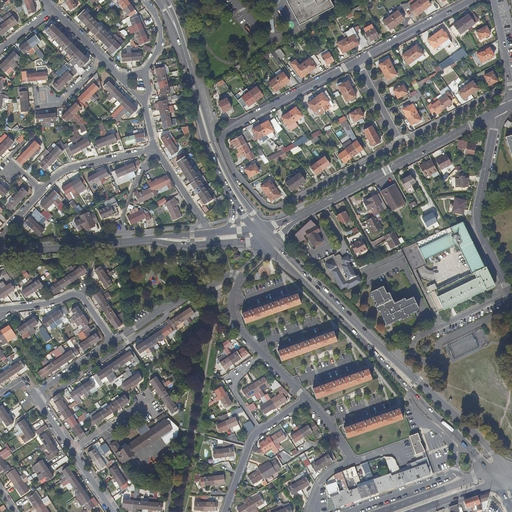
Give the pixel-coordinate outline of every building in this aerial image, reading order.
[(77,6),(73,0),(67,0),(65,2),(71,10),(77,6)] [(130,4),(127,0),(124,0),(119,4),(123,9),(130,4)] [(285,0),(292,12),(300,25),(309,20),(327,11),(334,7),(329,0),(285,0)] [(424,11),(417,2),(415,0),(413,0),(409,4),(411,7),(410,8),(417,17),(424,11)] [(431,6),(426,0),(420,0),(417,2),(424,11),(431,6)] [(36,11),(32,2),(25,4),(28,14),(36,11)] [(137,13),(130,4),(123,9),(129,17),(135,14),(137,13)] [(275,10),(281,19),(287,15),(282,6),(275,10)] [(82,21),(89,14),(84,9),(77,16),(82,21)] [(405,20),(398,11),(391,17),(397,25),(405,20)] [(140,22),(143,21),(140,15),(139,15),(138,12),(137,13),(135,14),(129,17),(126,19),(127,21),(130,20),(132,26),(139,23),(140,22)] [(467,29),(478,21),(471,12),(461,20),(467,29)] [(86,26),(93,18),(89,14),(82,21),(86,26)] [(1,17),(0,16),(0,33),(2,35),(10,29),(1,17)] [(10,29),(18,23),(13,16),(7,21),(5,17),(4,18),(2,16),(1,17),(10,29)] [(397,25),(391,17),(384,22),(390,31),(397,25)] [(91,30),(98,23),(93,18),(86,26),(91,30)] [(455,38),(467,29),(461,20),(448,29),(455,38)] [(135,32),(143,29),(145,28),(144,26),(142,27),(140,22),(139,23),(132,26),(135,32)] [(95,35),(102,28),(98,23),(91,30),(95,35)] [(50,36),(57,29),(53,24),(46,31),(50,36)] [(372,25),(364,29),(370,41),(378,37),(372,25)] [(477,30),(481,39),(491,34),(487,26),(477,30)] [(107,32),(102,28),(95,35),(100,39),(107,32)] [(55,41),(62,33),(57,29),(50,36),(49,37),(47,39),(52,43),(55,41)] [(146,35),(143,29),(135,32),(137,38),(139,38),(146,35)] [(451,42),(442,29),(434,34),(441,43),(443,47),(451,42)] [(113,35),(109,30),(107,32),(100,39),(104,44),(111,37),(113,35)] [(359,44),(356,39),(357,39),(355,34),(353,31),(352,30),(347,32),(348,34),(344,35),(346,39),(351,49),(359,44)] [(59,45),(66,38),(62,33),(55,41),(59,45)] [(441,43),(434,34),(427,39),(434,48),(441,43)] [(33,47),(41,41),(36,35),(28,41),(33,47)] [(148,42),(146,35),(139,38),(137,38),(140,45),(148,42)] [(109,48),(116,41),(111,37),(104,44),(109,48)] [(113,53),(124,42),(120,37),(118,39),(116,41),(109,48),(113,53)] [(64,50),(71,42),(66,38),(59,45),(61,47),(60,47),(61,48),(60,49),(62,51),(64,50)] [(351,49),(346,39),(338,43),(343,53),(351,49)] [(24,54),(30,49),(33,53),(35,51),(33,47),(28,41),(20,47),(24,54)] [(75,47),(71,42),(64,50),(66,52),(62,57),(64,59),(66,57),(75,47)] [(416,59),(423,54),(416,45),(409,50),(412,54),(416,59)] [(73,58),(80,52),(75,47),(66,57),(70,61),(73,58)] [(131,60),(131,56),(130,49),(130,47),(127,47),(127,53),(121,54),(122,61),(131,60)] [(468,56),(462,47),(450,56),(455,63),(466,57),(468,56)] [(285,56),(280,48),(275,51),(281,59),(285,56)] [(478,54),(482,62),(494,56),(490,48),(478,54)] [(141,60),(141,52),(134,53),(133,49),(130,49),(131,56),(131,60),(141,60)] [(334,60),(328,50),(320,54),(325,64),(326,65),(334,60)] [(409,64),(416,59),(412,54),(409,50),(402,55),(409,64)] [(15,62),(20,57),(14,51),(12,54),(10,56),(7,59),(17,69),(20,67),(15,62)] [(77,63),(84,56),(80,52),(73,58),(77,63)] [(325,64),(320,54),(315,56),(322,66),(325,64)] [(80,75),(85,70),(82,68),(89,61),(84,56),(77,63),(72,68),(77,73),(80,75)] [(316,67),(310,58),(302,64),(309,73),(316,67)] [(17,69),(7,59),(0,67),(6,72),(7,72),(11,67),(14,70),(15,71),(17,69)] [(383,72),(392,67),(388,59),(378,64),(383,72)] [(449,66),(447,62),(439,66),(442,70),(449,66)] [(166,73),(165,65),(163,64),(154,66),(157,76),(165,74),(166,73)] [(309,73),(302,64),(295,69),(302,78),(309,73)] [(66,84),(77,73),(72,68),(72,67),(63,76),(61,74),(59,73),(57,75),(60,78),(66,84)] [(397,75),(392,67),(383,72),(387,80),(397,75)] [(47,80),(47,72),(41,73),(40,70),(37,71),(38,81),(47,80)] [(38,81),(37,71),(33,71),(33,73),(27,74),(27,72),(22,72),(23,82),(38,81)] [(498,81),(492,71),(486,75),(484,71),(475,75),(480,83),(486,80),(489,86),(498,81)] [(289,81),(283,72),(276,77),(282,86),(289,81)] [(431,79),(439,75),(437,72),(436,73),(434,73),(424,79),(426,83),(427,85),(433,82),(431,79)] [(167,80),(165,74),(157,76),(158,82),(163,81),(167,80)] [(282,86),(276,77),(268,83),(275,92),(282,86)] [(58,91),(66,84),(60,78),(53,85),(58,91)] [(98,88),(100,86),(98,78),(86,91),(94,99),(96,97),(94,94),(99,89),(98,88)] [(418,87),(426,83),(424,79),(417,83),(412,85),(414,88),(415,90),(417,94),(419,97),(422,95),(418,87)] [(168,87),(167,80),(163,81),(158,82),(160,89),(168,87)] [(115,88),(109,82),(108,81),(103,87),(110,94),(115,88)] [(342,94),(352,89),(348,81),(338,86),(342,94)] [(478,89),(473,81),(465,87),(471,94),(476,91),(478,89)] [(4,85),(0,84),(0,91),(1,91),(10,93),(11,88),(9,88),(9,85),(4,85)] [(394,90),(398,98),(408,93),(404,85),(394,90)] [(263,95),(257,86),(249,92),(256,100),(263,95)] [(28,102),(27,87),(19,88),(20,99),(18,100),(18,103),(20,102),(28,102)] [(170,93),(168,87),(160,89),(161,96),(170,93)] [(471,94),(465,87),(458,92),(463,99),(471,94)] [(123,96),(115,88),(110,94),(106,98),(109,100),(113,96),(117,101),(123,96)] [(356,96),(352,89),(342,94),(346,102),(356,96)] [(332,99),(326,90),(314,98),(315,99),(321,107),(332,99)] [(95,100),(86,91),(77,100),(78,101),(86,109),(88,107),(85,103),(90,98),(94,102),(96,100),(95,100)] [(256,100),(249,92),(242,97),(249,106),(256,100)] [(450,100),(452,98),(448,92),(442,97),(441,95),(437,98),(439,100),(444,108),(452,103),(450,101),(450,100)] [(411,102),(419,98),(419,97),(417,94),(413,96),(409,98),(411,102)] [(115,118),(130,103),(123,96),(117,101),(120,103),(121,105),(111,116),(114,118),(115,118)] [(321,107),(315,99),(314,98),(307,103),(314,112),(321,107)] [(167,106),(166,99),(158,101),(158,103),(156,103),(157,108),(159,108),(167,106)] [(226,100),(219,104),(223,112),(231,108),(226,100)] [(444,108),(439,100),(435,103),(434,101),(427,106),(432,113),(435,111),(437,114),(438,114),(442,112),(441,110),(444,108)] [(77,113),(83,106),(78,101),(69,110),(80,120),(84,124),(88,124),(84,120),(77,113)] [(29,112),(28,102),(20,102),(21,113),(29,112)] [(137,110),(130,103),(115,118),(114,118),(117,121),(127,111),(131,115),(137,110)] [(417,112),(412,104),(402,109),(407,117),(417,112)] [(169,113),(167,106),(159,108),(160,114),(169,113)] [(302,115),(296,106),(288,112),(295,120),(302,115)] [(349,114),(353,122),(363,117),(359,109),(349,114)] [(80,120),(69,110),(62,117),(67,122),(72,118),(78,123),(80,120)] [(295,120),(288,112),(281,117),(287,126),(295,120)] [(421,120),(417,112),(407,117),(411,125),(421,120)] [(170,119),(169,113),(160,114),(162,121),(170,119)] [(56,121),(56,114),(46,115),(46,122),(47,128),(51,127),(50,122),(56,121)] [(46,122),(46,115),(35,116),(36,123),(43,122),(46,122)] [(172,126),(170,119),(162,121),(164,128),(172,126)] [(275,128),(268,119),(261,125),(265,130),(268,134),(275,128)] [(117,141),(114,134),(107,137),(105,132),(102,122),(99,123),(101,129),(102,131),(107,145),(117,141)] [(93,144),(90,137),(81,141),(72,125),(68,126),(75,138),(76,140),(82,150),(86,148),(93,144)] [(268,134),(265,130),(261,125),(254,130),(260,139),(268,134)] [(376,134),(372,125),(363,130),(368,138),(376,134)] [(357,140),(351,129),(347,131),(352,142),(357,140)] [(145,140),(144,133),(137,134),(137,130),(133,131),(134,135),(135,142),(145,140)] [(107,145),(102,131),(99,132),(100,133),(102,139),(95,141),(98,148),(107,145)] [(175,141),(173,139),(171,140),(167,134),(161,138),(166,147),(172,143),(172,142),(175,141)] [(381,142),(376,134),(368,138),(372,146),(381,142)] [(135,142),(134,135),(124,137),(126,145),(135,142)] [(246,144),(242,136),(230,143),(233,147),(235,145),(237,149),(246,144)] [(14,143),(8,137),(2,144),(7,150),(14,143)] [(36,151),(42,145),(36,140),(28,149),(35,155),(38,152),(36,151)] [(56,159),(65,149),(64,146),(61,141),(61,140),(56,145),(58,146),(54,150),(51,146),(47,151),(56,159)] [(82,150),(76,140),(73,142),(75,145),(69,148),(67,144),(64,146),(65,149),(67,152),(69,156),(82,150)] [(293,155),(301,150),(299,145),(301,144),(299,140),(281,149),(282,151),(271,156),(275,163),(287,157),(285,153),(290,150),(293,155)] [(178,151),(172,142),(172,143),(166,147),(172,155),(178,151)] [(475,144),(468,143),(466,152),(473,154),(475,144)] [(254,158),(246,144),(237,149),(239,153),(237,155),(239,159),(246,155),(249,161),(254,158)] [(359,152),(352,144),(345,149),(346,150),(351,158),(359,152)] [(32,159),(35,155),(28,149),(16,161),(21,166),(30,157),(32,159)] [(351,158),(346,150),(338,155),(344,163),(351,158)] [(45,171),(56,159),(47,151),(46,151),(43,154),(47,157),(39,165),(45,171)] [(435,160),(441,170),(451,164),(446,154),(435,160)] [(185,163),(188,162),(185,156),(176,162),(180,167),(185,163)] [(330,165),(325,157),(318,162),(323,170),(330,165)] [(437,171),(431,160),(419,166),(424,176),(432,172),(432,173),(437,171)] [(135,170),(135,169),(138,168),(140,164),(138,161),(123,167),(126,174),(135,170)] [(190,168),(191,167),(188,162),(185,163),(180,167),(183,172),(190,168)] [(316,175),(323,170),(318,162),(311,167),(316,175)] [(245,169),(249,177),(259,172),(255,164),(245,169)] [(126,174),(123,167),(111,173),(115,181),(116,182),(118,181),(117,178),(123,176),(125,180),(128,178),(126,174)] [(186,178),(195,172),(191,167),(190,168),(183,172),(186,178)] [(108,175),(105,169),(96,174),(99,180),(108,175)] [(190,183),(198,178),(195,172),(186,178),(190,183)] [(305,180),(300,173),(293,178),(298,186),(305,180)] [(443,182),(449,176),(446,173),(441,179),(443,182)] [(99,180),(96,174),(87,178),(90,185),(96,182),(99,185),(101,184),(99,180)] [(411,174),(401,180),(409,195),(414,192),(411,184),(415,182),(411,174)] [(83,184),(85,182),(82,175),(70,183),(74,189),(76,187),(79,186),(81,189),(84,187),(83,184)] [(156,191),(167,186),(163,177),(151,182),(151,180),(147,182),(148,184),(150,188),(154,196),(157,195),(156,191)] [(455,177),(455,186),(466,186),(466,177),(455,177)] [(193,189),(202,183),(198,178),(190,183),(193,189)] [(298,186),(293,178),(285,184),(291,191),(294,189),(296,191),(299,188),(298,186)] [(276,187),(272,179),(262,184),(267,192),(276,187)] [(74,189),(70,183),(61,188),(65,194),(71,191),(74,196),(77,194),(76,192),(74,189)] [(197,194),(205,189),(202,183),(193,189),(197,194)] [(394,184),(381,191),(391,211),(405,204),(394,184)] [(271,200),(281,194),(284,197),(287,195),(279,185),(276,187),(267,192),(271,200)] [(21,200),(28,193),(22,188),(16,194),(15,195),(21,200)] [(154,196),(150,188),(139,193),(138,191),(134,193),(139,203),(154,197),(154,196)] [(199,201),(209,194),(205,189),(197,194),(198,195),(197,197),(199,201)] [(53,203),(60,196),(54,191),(47,198),(53,203)] [(5,206),(15,195),(14,194),(4,205),(5,206)] [(212,199),(209,194),(199,201),(202,204),(203,203),(204,205),(212,199)] [(10,211),(21,200),(15,195),(5,206),(10,211)] [(218,205),(226,200),(223,196),(222,195),(216,199),(218,200),(216,202),(218,205)] [(384,211),(376,195),(367,200),(369,203),(365,205),(368,211),(372,209),(375,215),(384,211)] [(53,203),(47,198),(40,206),(46,211),(50,207),(60,216),(63,213),(53,203)] [(157,203),(159,207),(167,203),(165,198),(157,203)] [(465,201),(454,198),(452,212),(462,214),(465,201)] [(164,210),(168,209),(173,221),(182,217),(176,205),(178,204),(177,201),(163,207),(164,210)] [(118,207),(116,202),(98,211),(102,219),(114,214),(114,216),(118,215),(115,208),(118,207)] [(41,214),(36,209),(33,213),(38,218),(41,214)] [(148,213),(144,215),(142,210),(138,211),(130,215),(126,217),(130,225),(137,222),(136,221),(138,221),(138,222),(145,219),(146,222),(151,220),(148,213)] [(350,222),(345,211),(335,216),(338,222),(342,220),(345,225),(350,222)] [(98,222),(94,212),(90,214),(94,224),(98,222)] [(421,218),(426,227),(436,221),(431,213),(421,218)] [(32,229),(44,216),(42,214),(41,214),(38,218),(35,221),(30,217),(25,222),(32,229)] [(94,225),(94,224),(90,214),(74,221),(78,230),(90,225),(92,227),(94,225)] [(45,230),(40,226),(47,219),(44,216),(32,229),(40,235),(45,230)] [(381,228),(375,216),(365,221),(372,233),(381,228)] [(472,272),(484,266),(462,222),(444,230),(447,235),(419,248),(425,259),(457,244),(472,272)] [(316,226),(305,232),(313,246),(321,242),(316,233),(319,232),(316,226)] [(400,244),(393,231),(383,236),(390,249),(400,244)] [(353,242),(350,244),(355,254),(358,252),(358,254),(366,249),(361,240),(356,242),(354,244),(353,242)] [(425,259),(419,248),(416,242),(400,250),(403,256),(410,271),(417,268),(426,263),(425,259)] [(362,274),(403,256),(400,250),(399,250),(359,268),(362,274)] [(354,275),(349,266),(347,261),(349,260),(346,256),(341,258),(339,259),(335,258),(334,256),(333,254),(329,257),(324,259),(325,262),(323,263),(326,270),(329,269),(339,289),(345,286),(347,289),(360,282),(357,275),(355,276),(355,275),(354,275)] [(70,283),(78,277),(72,267),(71,266),(68,268),(71,273),(66,276),(69,281),(70,283)] [(87,272),(83,266),(77,269),(74,266),(72,267),(78,277),(87,272)] [(100,279),(109,272),(108,270),(104,272),(100,266),(94,270),(100,279)] [(484,266),(472,272),(437,290),(434,284),(427,287),(429,293),(429,294),(438,311),(443,309),(444,310),(494,285),(485,266),(484,266)] [(424,284),(417,268),(410,271),(416,282),(418,287),(424,284)] [(10,278),(5,270),(1,273),(6,280),(10,278)] [(111,283),(107,277),(113,274),(111,271),(109,272),(100,279),(105,287),(111,283)] [(158,273),(149,273),(149,283),(159,283),(158,273)] [(61,288),(70,283),(69,281),(66,276),(57,282),(61,288)] [(57,282),(55,279),(53,280),(55,283),(49,287),(53,293),(61,288),(57,282)] [(34,291),(42,286),(38,280),(33,283),(31,280),(28,282),(32,289),(34,291)] [(14,289),(10,283),(5,286),(2,282),(0,283),(0,285),(5,294),(6,295),(14,289)] [(34,291),(32,289),(28,282),(25,284),(27,287),(21,291),(25,297),(34,291)] [(391,302),(392,300),(391,298),(387,291),(385,292),(382,286),(372,291),(370,292),(371,295),(370,296),(372,300),(373,299),(374,301),(372,301),(377,311),(379,311),(383,318),(388,316),(390,317),(392,321),(399,318),(400,318),(401,319),(408,315),(407,314),(419,309),(412,296),(406,300),(404,297),(395,301),(393,302),(391,303),(391,302)] [(104,300),(99,292),(93,296),(98,304),(104,300)] [(242,313),(245,324),(301,303),(297,293),(262,306),(242,313)] [(110,308),(104,300),(98,304),(104,313),(110,308)] [(199,312),(194,306),(182,314),(184,317),(189,325),(191,323),(189,319),(199,312)] [(83,315),(77,307),(71,311),(75,317),(76,319),(83,315)] [(116,317),(110,308),(104,313),(109,321),(116,317)] [(62,317),(58,310),(50,316),(57,326),(59,324),(56,320),(62,317)] [(124,323),(119,314),(116,317),(121,325),(124,323)] [(189,325),(184,317),(182,314),(171,322),(175,328),(183,322),(186,326),(189,325)] [(88,324),(83,315),(76,319),(74,321),(78,327),(80,325),(82,328),(80,329),(79,328),(73,333),(75,336),(79,333),(82,332),(88,328),(86,325),(88,324)] [(57,326),(50,316),(42,321),(46,327),(51,324),(54,328),(57,326)] [(392,321),(390,317),(388,316),(383,318),(386,325),(392,321)] [(115,329),(121,325),(116,317),(109,321),(115,329)] [(37,324),(33,318),(25,323),(32,333),(34,331),(32,328),(37,324)] [(167,336),(176,330),(175,328),(171,322),(169,320),(166,322),(168,326),(161,331),(165,339),(167,341),(169,339),(167,336)] [(25,323),(17,329),(21,335),(26,331),(29,335),(32,334),(32,333),(25,323)] [(14,334),(8,325),(0,330),(0,331),(4,337),(6,339),(14,334)] [(43,327),(42,327),(40,328),(47,339),(49,337),(46,333),(44,329),(43,327)] [(87,333),(90,331),(88,328),(82,332),(91,346),(102,338),(98,332),(90,337),(87,333)] [(169,339),(178,333),(176,330),(167,336),(169,339)] [(165,339),(161,331),(152,336),(157,343),(162,339),(163,340),(165,339)] [(337,341),(333,331),(277,351),(281,361),(337,341)] [(91,346),(82,332),(79,333),(84,341),(78,345),(82,351),(91,346)] [(185,341),(195,334),(194,332),(184,339),(185,341)] [(157,343),(152,336),(144,342),(151,352),(151,353),(154,351),(151,347),(154,346),(155,348),(158,347),(159,348),(160,347),(157,343)] [(73,346),(69,340),(66,342),(71,350),(65,354),(60,346),(57,348),(66,362),(78,354),(73,346)] [(222,344),(225,349),(231,345),(228,341),(222,344)] [(151,352),(144,342),(136,347),(140,354),(146,350),(148,353),(151,352)] [(66,362),(57,348),(54,350),(59,358),(54,361),(58,368),(66,362)] [(232,365),(241,359),(236,352),(231,356),(228,350),(224,353),(225,354),(232,365)] [(125,363),(133,358),(137,365),(140,363),(138,359),(136,356),(134,358),(129,351),(121,357),(125,363)] [(232,365),(225,354),(221,357),(223,361),(217,365),(222,372),(232,365)] [(15,373),(24,367),(19,361),(14,365),(9,357),(6,359),(11,367),(15,373)] [(117,369),(125,363),(121,357),(113,362),(117,369)] [(49,373),(45,367),(40,359),(38,361),(43,369),(37,372),(41,379),(49,373)] [(49,373),(58,368),(54,361),(45,367),(49,373)] [(109,374),(117,369),(113,362),(104,368),(109,374)] [(7,378),(15,373),(11,367),(3,372),(7,378)] [(101,380),(106,376),(112,386),(115,384),(113,381),(109,374),(104,368),(93,376),(95,379),(100,386),(104,384),(101,380)] [(312,389),(316,399),(371,378),(368,368),(312,389)] [(134,385),(126,372),(113,381),(115,384),(117,386),(117,387),(122,384),(126,390),(134,385)] [(170,380),(178,375),(176,372),(168,378),(170,380)] [(142,379),(138,373),(130,379),(134,385),(142,379)] [(100,386),(95,379),(93,376),(89,378),(90,379),(82,385),(89,395),(91,394),(89,390),(95,386),(97,388),(100,386)] [(155,389),(163,385),(165,383),(163,381),(160,383),(156,377),(150,381),(155,389)] [(269,385),(264,377),(253,384),(261,397),(263,396),(264,396),(261,390),(269,385)] [(247,399),(256,393),(260,398),(261,397),(253,384),(242,391),(247,399)] [(79,398),(78,397),(83,393),(84,395),(86,397),(89,395),(82,385),(69,393),(76,404),(81,401),(79,398)] [(167,394),(162,387),(164,386),(163,385),(155,389),(161,398),(167,394)] [(275,407),(286,401),(284,396),(288,393),(287,392),(280,386),(276,389),(279,394),(270,399),(275,407)] [(227,396),(221,387),(214,391),(218,397),(215,398),(217,402),(220,400),(227,396)] [(60,399),(62,398),(59,393),(52,397),(55,402),(60,399)] [(166,406),(172,402),(167,394),(161,398),(166,406)] [(270,399),(267,394),(264,396),(263,396),(267,402),(259,406),(264,414),(275,407),(270,399)] [(121,406),(129,401),(125,395),(119,398),(117,396),(114,397),(121,406)] [(232,404),(227,396),(220,400),(226,409),(232,404)] [(112,412),(121,406),(114,397),(111,399),(113,402),(108,406),(112,412)] [(66,407),(60,399),(55,402),(54,403),(60,411),(66,407)] [(178,410),(175,405),(179,402),(177,399),(174,401),(172,402),(166,406),(172,414),(178,410)] [(71,415),(68,409),(75,404),(74,402),(66,407),(60,411),(65,419),(71,415)] [(104,417),(112,412),(108,406),(102,409),(101,407),(98,409),(104,417)] [(91,426),(104,417),(98,409),(97,408),(94,410),(94,411),(89,414),(91,417),(87,419),(91,426)] [(343,428),(347,438),(403,418),(399,408),(361,421),(343,428)] [(238,425),(234,417),(231,418),(229,420),(228,418),(231,416),(229,413),(223,416),(229,429),(238,425)] [(13,422),(7,414),(0,418),(0,422),(3,421),(7,426),(13,422)] [(29,427),(24,419),(22,415),(16,419),(15,426),(18,431),(15,434),(16,436),(18,435),(29,427)] [(75,421),(71,415),(65,419),(71,428),(77,423),(81,421),(79,418),(78,419),(75,421)] [(219,433),(229,429),(223,416),(219,417),(222,423),(216,425),(219,433)] [(123,462),(147,446),(161,437),(166,444),(176,437),(178,428),(168,419),(166,420),(165,420),(150,430),(145,423),(136,429),(141,436),(123,449),(118,442),(117,443),(116,441),(111,445),(123,462)] [(247,432),(254,428),(251,421),(243,424),(247,432)] [(303,438),(318,429),(317,427),(313,422),(302,430),(299,426),(297,427),(302,436),(303,438)] [(85,435),(77,423),(71,428),(78,438),(85,435)] [(35,436),(29,427),(18,435),(20,437),(22,436),(24,434),(29,440),(35,436)] [(303,438),(302,436),(297,427),(294,429),(296,433),(290,436),(294,443),(303,438)] [(285,438),(281,430),(269,437),(274,445),(285,438)] [(51,442),(44,431),(38,435),(43,443),(38,447),(40,449),(51,442)] [(422,443),(420,439),(421,439),(419,433),(409,437),(415,454),(425,451),(422,443)] [(272,447),(274,445),(269,437),(258,444),(261,448),(255,452),(260,454),(272,447)] [(57,450),(51,442),(40,449),(41,452),(46,448),(50,454),(57,450)] [(110,450),(106,443),(100,447),(103,452),(105,454),(106,454),(110,450)] [(223,445),(223,443),(219,444),(219,448),(220,448),(220,449),(213,450),(214,458),(224,457),(223,445)] [(235,455),(234,447),(226,448),(226,444),(223,445),(224,457),(235,455)] [(99,455),(95,450),(94,449),(88,453),(94,461),(103,455),(105,454),(103,452),(99,455)] [(3,460),(9,455),(7,452),(0,456),(3,460)] [(323,466),(335,460),(331,452),(322,458),(319,452),(316,454),(323,466)] [(323,466),(316,454),(312,456),(315,462),(310,465),(314,472),(323,466)] [(413,483),(433,476),(429,466),(425,454),(423,455),(424,460),(429,474),(426,475),(413,480),(413,483)] [(105,465),(102,460),(105,458),(103,455),(94,461),(99,470),(105,466),(107,468),(114,464),(111,461),(105,465)] [(3,460),(0,456),(0,472),(5,469),(7,471),(10,469),(9,467),(8,467),(3,460)] [(47,468),(42,460),(36,464),(39,470),(36,472),(37,475),(47,468)] [(264,479),(281,469),(275,460),(269,464),(268,463),(258,468),(259,469),(264,478),(264,479)] [(403,483),(399,470),(394,472),(390,460),(385,462),(387,468),(389,474),(392,481),(394,487),(403,483)] [(429,474),(424,460),(412,464),(413,466),(408,467),(413,480),(426,475),(429,474)] [(74,475),(66,464),(58,469),(60,472),(62,471),(65,476),(60,481),(61,483),(74,475)] [(114,479),(125,472),(123,469),(118,471),(114,464),(107,468),(114,479)] [(413,480),(408,467),(399,470),(403,483),(413,480)] [(53,476),(47,468),(37,475),(39,478),(43,475),(47,480),(53,476)] [(354,477),(351,468),(342,471),(345,479),(345,480),(354,477)] [(22,480),(14,469),(7,474),(14,485),(22,480)] [(264,478),(259,469),(248,476),(253,484),(264,478)] [(127,488),(133,484),(125,472),(114,479),(122,491),(127,488)] [(214,484),(213,472),(210,472),(210,476),(200,478),(201,486),(214,484)] [(225,483),(223,475),(217,476),(217,472),(213,472),(214,484),(225,483)] [(394,487),(392,481),(389,474),(373,479),(377,490),(378,492),(394,487)] [(79,483),(74,475),(61,483),(63,486),(69,482),(73,487),(79,483)] [(309,484),(305,477),(300,481),(297,476),(294,478),(300,488),(301,489),(309,484)] [(300,488),(294,478),(291,479),(294,484),(293,485),(288,488),(292,495),(301,489),(300,488)] [(377,490),(373,479),(357,485),(362,498),(378,492),(377,490)] [(29,491),(22,480),(14,485),(21,496),(29,491)] [(343,502),(340,492),(340,491),(336,481),(325,485),(331,500),(330,501),(330,506),(334,508),(344,504),(343,502)] [(85,491),(79,483),(73,487),(79,495),(85,491)] [(362,498),(357,485),(348,488),(353,501),(362,498)] [(381,494),(390,491),(395,489),(394,487),(378,492),(379,495),(381,494)] [(353,501),(348,488),(340,491),(340,492),(343,502),(344,504),(353,501)] [(142,509),(143,502),(136,501),(137,490),(134,490),(132,508),(142,509)] [(90,500),(85,491),(79,495),(74,498),(76,501),(77,500),(81,506),(83,505),(83,504),(84,503),(86,507),(92,503),(90,500)] [(370,498),(379,495),(378,492),(362,498),(362,501),(370,498)] [(41,500),(36,493),(28,498),(33,505),(32,506),(32,507),(30,508),(32,511),(35,508),(49,499),(47,496),(41,500)] [(485,509),(489,493),(479,496),(472,498),(463,501),(466,509),(472,507),(473,511),(475,511),(477,511),(482,511),(483,511),(482,510),(485,509)] [(132,508),(134,494),(131,494),(130,500),(123,499),(122,507),(132,508)] [(264,502),(259,495),(251,499),(249,496),(246,498),(253,509),(255,507),(264,502)] [(204,510),(204,496),(201,496),(201,497),(201,502),(194,502),(194,510),(204,510)] [(217,510),(217,502),(213,502),(208,502),(208,499),(208,496),(204,496),(204,510),(217,510)] [(330,511),(332,511),(340,509),(345,507),(344,504),(334,508),(330,506),(330,501),(331,500),(330,497),(328,499),(327,511),(330,511)] [(152,510),(153,498),(149,498),(149,502),(143,502),(142,509),(152,510)] [(162,511),(163,504),(156,503),(157,499),(153,498),(152,510),(162,511)] [(253,509),(246,498),(243,499),(245,503),(237,508),(239,511),(247,511),(249,511),(253,509)] [(48,511),(45,507),(51,502),(49,499),(35,508),(37,511),(48,511)] [(292,511),(289,503),(278,506),(280,509),(280,511),(292,511)]
